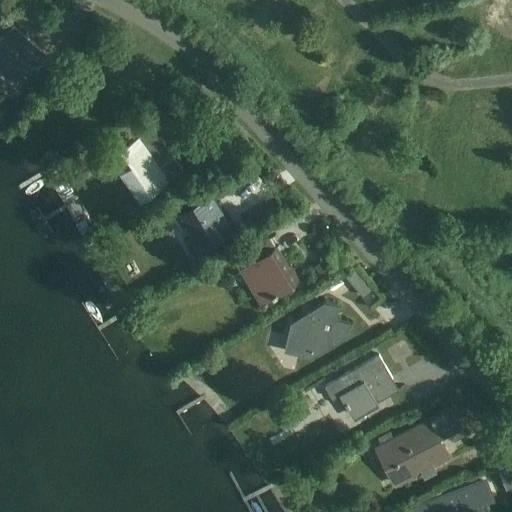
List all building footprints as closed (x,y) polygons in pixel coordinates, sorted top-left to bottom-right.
[(257,0),(269,9),(276,0),(257,0)] [(250,1),(244,15),(258,20),(263,6),(250,1)] [(30,80),(50,58),(14,26),(0,40),(0,71),(13,84),(23,73),(30,80)] [(357,49),(335,69),(345,80),(368,60),(357,49)] [(107,152),(120,170),(140,199),(183,169),(152,125),(125,144),(123,141),(107,152)] [(245,156),(221,171),(232,188),(256,173),(245,156)] [(198,250),(232,228),(211,194),(176,215),(198,250)] [(266,299),(293,281),(273,249),(277,247),(270,236),(249,249),(255,259),(245,266),(266,299)] [(318,267),(326,259),(315,249),(308,257),(318,267)] [(372,288),(354,267),(345,276),(362,296),(372,288)] [(291,321),(283,350),(311,357),(346,336),(349,322),(336,318),(339,304),(325,300),(291,321)] [(340,393),(352,414),(398,388),(379,354),(325,384),(333,397),(340,393)] [(394,483),(448,455),(429,420),(375,447),(394,483)] [(508,483),(511,481),(511,461),(501,466),(508,483)] [(484,511),(481,504),(492,500),(485,482),(461,492),(461,490),(424,504),(426,510),(420,511),(484,511)]
